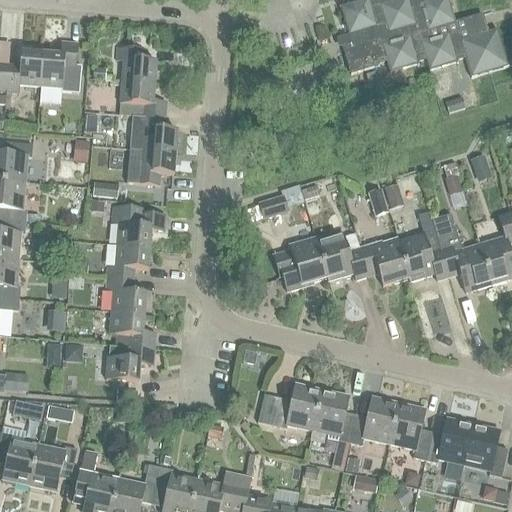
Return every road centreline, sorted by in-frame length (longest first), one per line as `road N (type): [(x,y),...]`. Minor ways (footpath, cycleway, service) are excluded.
road 1 (residential): [(506,390),(218,319),(203,280),(223,19)]
road 2 (residential): [(223,19),(19,0)]
